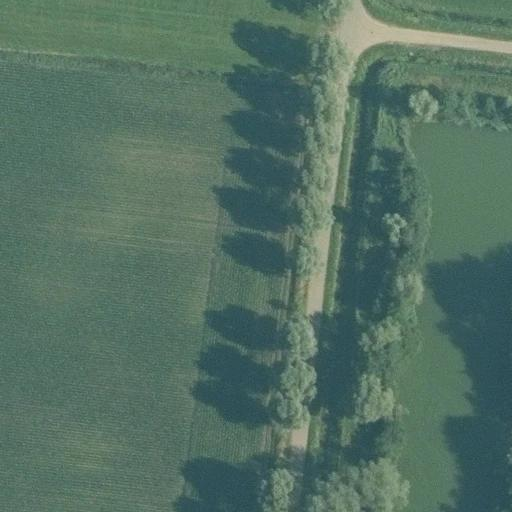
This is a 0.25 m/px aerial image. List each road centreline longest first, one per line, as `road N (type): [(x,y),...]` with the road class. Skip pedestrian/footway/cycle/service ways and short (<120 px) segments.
road 1 (unclassified): [(289,511),(349,0)]
road 2 (track): [(511,52),(345,33)]
